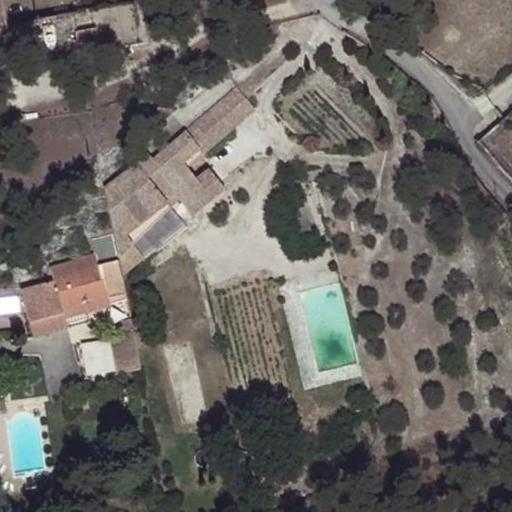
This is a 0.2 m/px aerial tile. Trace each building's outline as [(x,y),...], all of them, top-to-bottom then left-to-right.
[(5,0),(0,0),(0,28),(9,28),(5,0)] [(103,34),(80,35),(81,57),(103,56),(103,34)] [(255,108),(235,85),(149,159),(145,154),(134,162),(102,185),(116,258),(120,275),(183,227),(167,206),(178,198),(191,215),(224,190),(206,167),(195,177),(187,167),(255,108)] [(459,156),(444,171),(456,185),(472,171),(459,156)] [(120,275),(116,258),(97,262),(95,255),(49,267),(50,276),(16,284),(16,288),(23,310),(28,328),(108,306),(105,295),(123,290),(120,275)] [(0,312),(23,310),(16,288),(0,289),(0,312)] [(120,332),(106,337),(113,374),(113,375),(137,370),(130,332),(130,329),(128,319),(118,321),(120,332)] [(187,341),(161,346),(182,423),(203,421),(187,341)]
